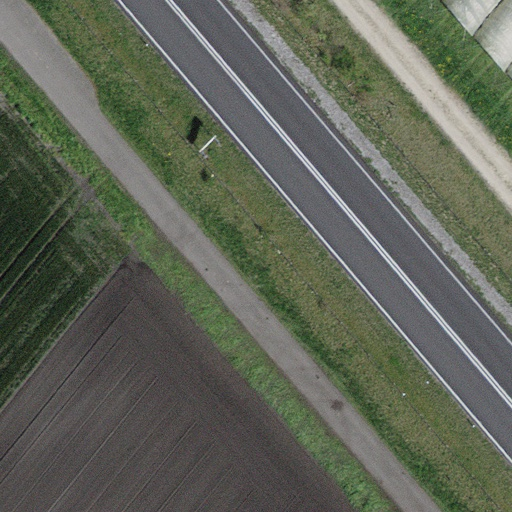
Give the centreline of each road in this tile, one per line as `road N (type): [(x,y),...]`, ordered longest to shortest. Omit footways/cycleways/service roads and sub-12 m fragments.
road 1 (track): [(0,16),(422,511)]
road 2 (trunk): [(511,402),(168,0)]
road 3 (track): [(353,0),(511,186)]
